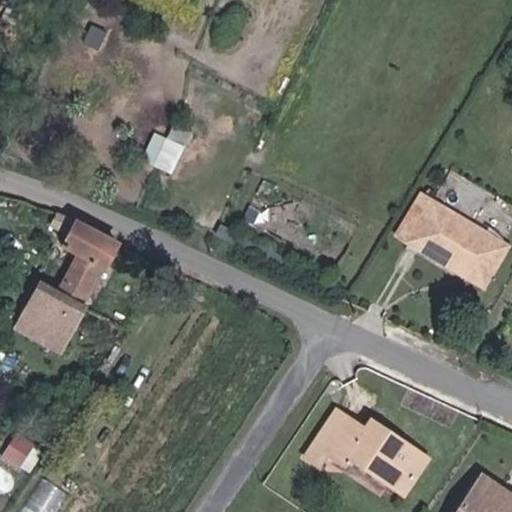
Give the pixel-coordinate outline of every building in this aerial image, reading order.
[(175,124),(171,135),(155,129),(143,157),(177,170),(193,131),(175,124)] [(421,244),(484,282),(488,275),(511,289),(511,287),(511,249),(441,209),(421,244)] [(61,280),(103,303),(143,241),(82,213),(76,224),(89,235),(61,280)] [(0,256),(19,222),(5,216),(0,225),(0,256)] [(103,303),(61,280),(56,287),(71,296),(58,319),(84,334),(103,303)] [(421,497),(440,470),(414,452),(418,446),(390,427),(385,433),(356,414),(326,457),(336,464),(344,452),(361,465),(360,467),(396,494),(403,485),(421,497)] [(26,453),(43,463),(55,444),(38,433),(26,453)] [(414,452),(440,470),(445,464),(418,446),(414,452)] [(22,511),(50,511),(64,487),(42,475),(22,511)] [(481,511),(511,511),(511,486),(504,480),(481,511)]
